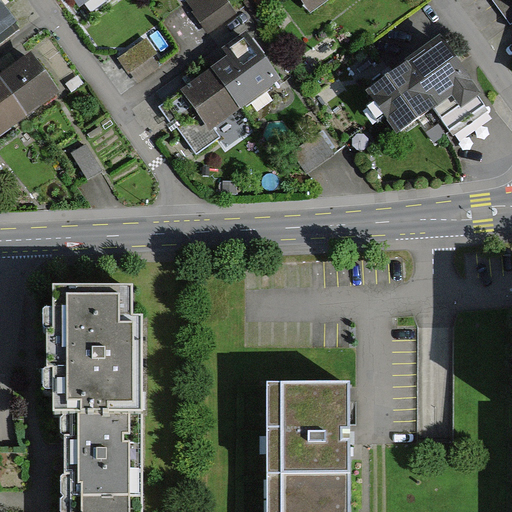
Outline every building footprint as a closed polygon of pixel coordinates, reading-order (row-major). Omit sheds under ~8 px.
[(0,0),(0,32),(15,21),(0,0)] [(187,0),(210,36),(236,19),(223,0),(187,0)] [(302,0),(310,11),(324,0),(302,0)] [(511,0),(491,0),(511,27),(511,26),(511,0)] [(224,59),(214,67),(242,105),(280,77),(247,32),(225,48),(230,55),(224,59)] [(128,73),(156,52),(145,37),(116,58),(128,73)] [(444,39),(369,92),(397,132),(450,94),(458,106),(481,90),(444,39)] [(12,66),(0,74),(0,78),(27,116),(60,93),(30,52),(12,66)] [(242,105),(214,67),(182,90),(210,128),(242,105)] [(0,135),(27,116),(0,78),(0,135)] [(67,414),(142,414),(142,318),(132,318),(132,289),(53,289),(53,414),(67,414)] [(347,379),(277,381),(279,472),(348,470),(347,379)] [(142,414),(67,414),(67,498),(142,498),(142,414)] [(348,511),(348,470),(279,472),(279,511),(348,511)] [(142,511),(142,498),(67,498),(66,511),(142,511)]
